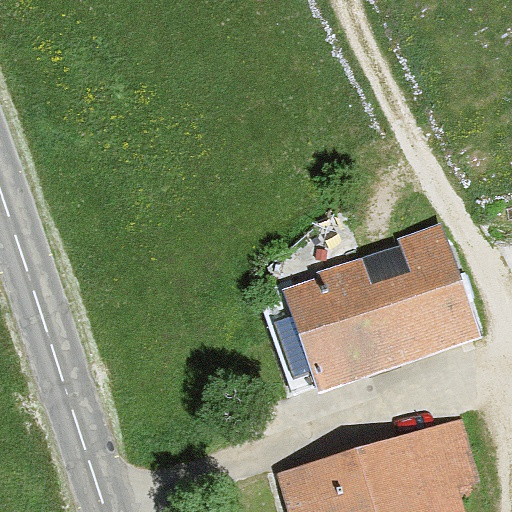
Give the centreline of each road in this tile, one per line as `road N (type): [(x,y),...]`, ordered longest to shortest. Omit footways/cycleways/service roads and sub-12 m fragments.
road 1 (track): [(511,427),(492,292),(342,0)]
road 2 (tertiary): [(0,214),(105,511)]
